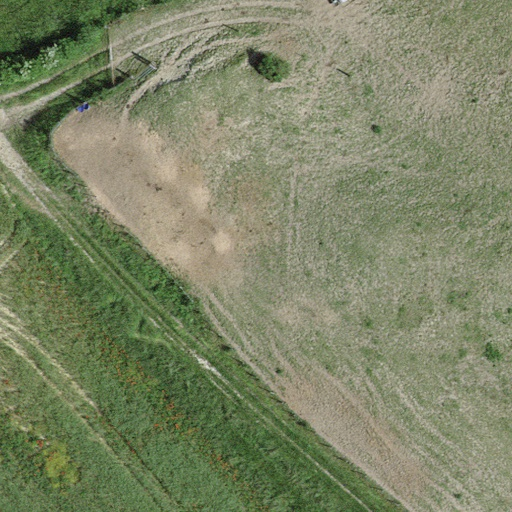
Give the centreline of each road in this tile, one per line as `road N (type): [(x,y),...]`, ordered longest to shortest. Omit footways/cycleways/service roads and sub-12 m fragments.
road 1 (track): [(373,511),(96,254),(0,145)]
road 2 (track): [(257,5),(137,43),(0,108)]
